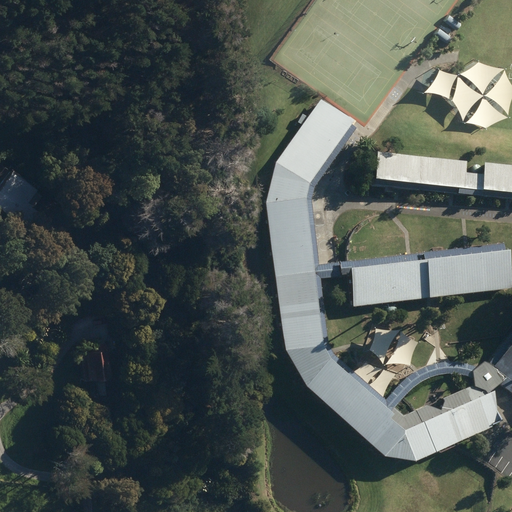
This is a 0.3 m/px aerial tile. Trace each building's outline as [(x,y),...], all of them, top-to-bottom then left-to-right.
[(385,456),(416,461),(455,444),(493,427),(501,421),(498,413),(495,391),(488,393),(406,430),(391,418),(394,414),(330,358),(324,345),(307,197),(311,182),(352,124),(355,120),(321,99),(277,162),(266,201),(286,350),(307,386),(385,456)] [(352,268),(506,250),(504,242),(469,247),(466,248),(465,248),(443,250),(433,251),(411,254),(409,254),(319,264),(312,199),(315,186),(357,128),(352,124),(311,182),(307,197),(324,345),(330,358),(394,414),(391,418),(406,430),(488,393),(486,390),(476,385),(450,395),(404,416),(394,408),(410,390),(417,385),(427,378),(436,375),(443,374),(449,373),(460,374),(468,376),(474,377),(473,371),(478,368),(466,364),(456,362),(450,362),(447,362),(438,363),(430,365),(422,368),(414,372),(406,377),(386,400),(334,354),(329,345),(321,279),(352,275),(352,268)] [(377,152),(375,178),(511,191),(511,165),(485,163),(484,174),(467,172),(468,160),(377,152)] [(0,166),(0,212),(14,223),(26,208),(15,200),(25,188),(7,174),(10,170),(2,164),(0,166)] [(352,275),(353,307),(435,297),(511,288),(511,275),(511,250),(506,250),(352,268),(352,275)] [(72,346),(77,380),(105,376),(101,342),(72,346)] [(511,344),(494,366),(489,363),(485,361),(478,368),(473,371),(474,377),(476,385),(486,390),(488,393),(501,383),(511,390),(511,344)]
